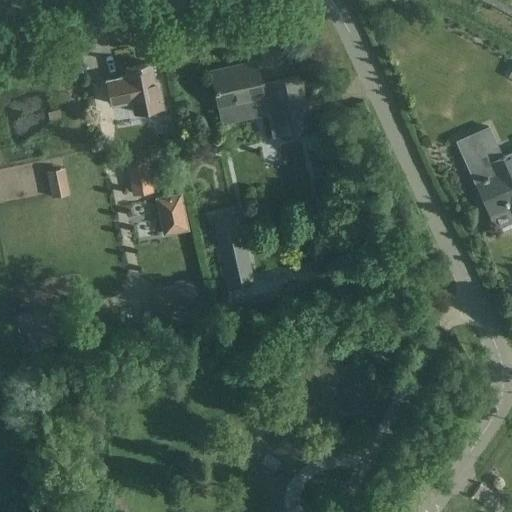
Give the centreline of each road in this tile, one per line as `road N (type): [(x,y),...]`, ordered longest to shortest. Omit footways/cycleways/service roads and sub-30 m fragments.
road 1 (unclassified): [(511,388),(332,0)]
road 2 (unclassified): [(0,41),(195,0)]
road 3 (unclassified): [(430,511),(511,392)]
